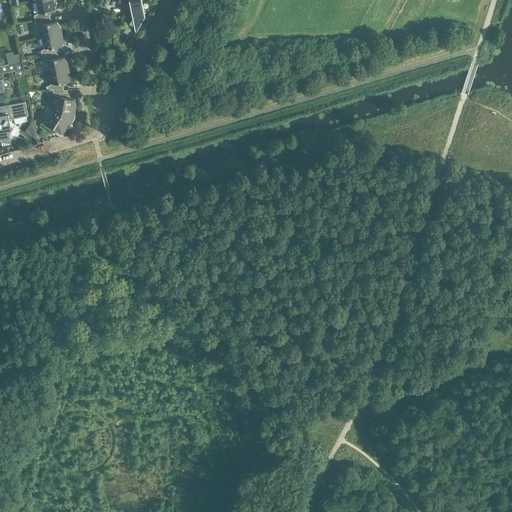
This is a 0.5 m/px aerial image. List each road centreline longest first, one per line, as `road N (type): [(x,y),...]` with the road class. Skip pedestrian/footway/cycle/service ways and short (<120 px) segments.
road 1 (residential): [(108,114),(168,0)]
road 2 (residential): [(0,164),(98,135),(108,114)]
road 3 (residential): [(108,114),(98,105),(77,0)]
